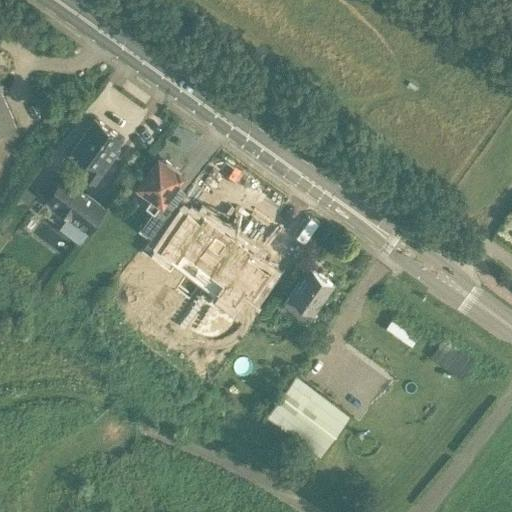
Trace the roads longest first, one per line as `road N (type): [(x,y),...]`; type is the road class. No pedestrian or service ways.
road 1 (primary): [(448,283),(55,0)]
road 2 (track): [(31,511),(31,482),(46,458),(66,444),(121,431)]
